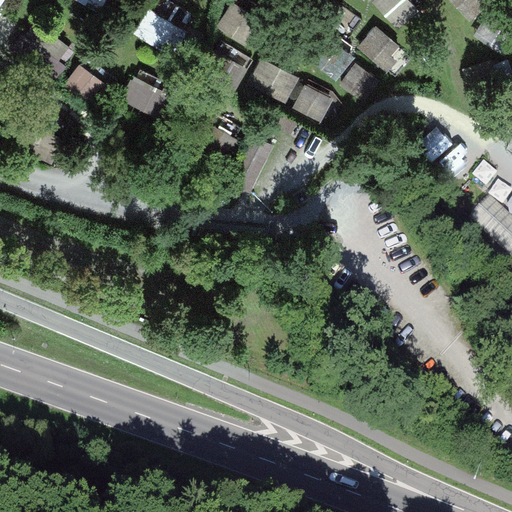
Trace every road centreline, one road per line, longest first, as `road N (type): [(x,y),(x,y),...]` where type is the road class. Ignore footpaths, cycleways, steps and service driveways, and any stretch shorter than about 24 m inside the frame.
road 1 (tertiary): [(487,511),(0,298)]
road 2 (primary): [(405,511),(0,363)]
road 3 (track): [(0,59),(69,107),(97,142),(92,194)]
